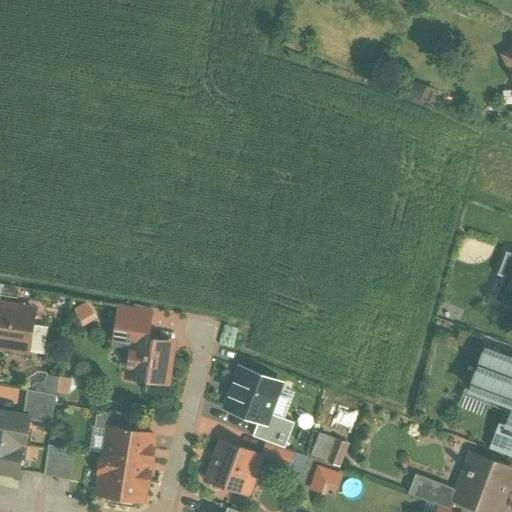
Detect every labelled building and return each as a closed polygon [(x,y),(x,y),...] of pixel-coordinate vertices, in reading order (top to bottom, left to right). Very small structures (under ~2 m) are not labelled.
[(511,83),(511,100),(505,117),(511,118),(511,48),(498,56),(511,83)] [(511,266),(501,296),(511,299),(511,266)] [(35,310),(24,308),(0,304),(0,346),(28,351),(35,310)] [(153,314),(110,306),(103,353),(123,356),(118,384),(170,391),(176,340),(150,336),(153,314)] [(511,359),(484,349),(469,390),(511,406),(511,359)] [(280,383),(241,368),(226,408),(265,423),(280,384),(280,383)] [(501,423),(491,449),(511,457),(511,407),(506,425),(501,423)] [(341,409),(333,423),(349,431),(356,416),(341,409)] [(30,416),(0,411),(0,473),(18,476),(21,459),(17,459),(19,447),(25,447),(26,441),(22,440),(24,428),(28,429),(30,416)] [(154,435),(109,428),(105,453),(105,454),(149,461),(149,462),(151,462),(154,448),(151,448),(154,435)] [(340,466),(348,442),(317,432),(310,456),(340,466)] [(223,440),(208,481),(247,496),(262,454),(223,440)] [(74,451),(48,447),(43,477),(69,482),(74,451)] [(149,461),(105,454),(105,453),(102,453),(99,473),(102,473),(99,494),(114,496),(114,498),(127,500),(127,498),(143,501),(146,485),(148,485),(150,472),(148,472),(149,462),(149,461)] [(497,511),(511,473),(511,469),(472,454),(459,490),(456,499),(491,511),(497,511)] [(315,466),(303,492),(318,499),(322,490),(336,494),(343,477),(315,466)] [(451,510),(456,499),(459,490),(416,474),(408,494),(440,506),(451,510)]
